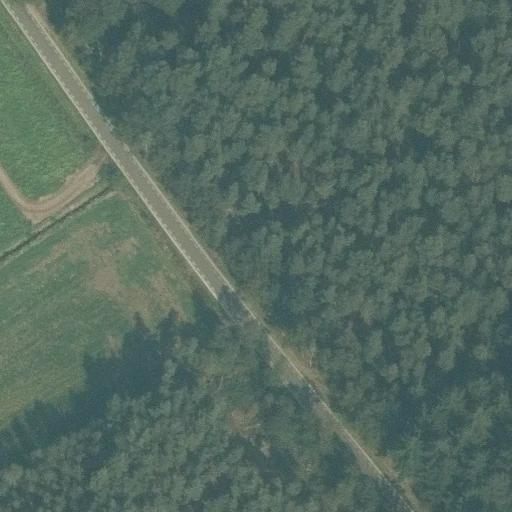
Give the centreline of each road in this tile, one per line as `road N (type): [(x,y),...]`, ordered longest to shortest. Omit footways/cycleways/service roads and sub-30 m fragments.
road 1 (tertiary): [(411,511),(17,0)]
road 2 (track): [(511,356),(378,469)]
